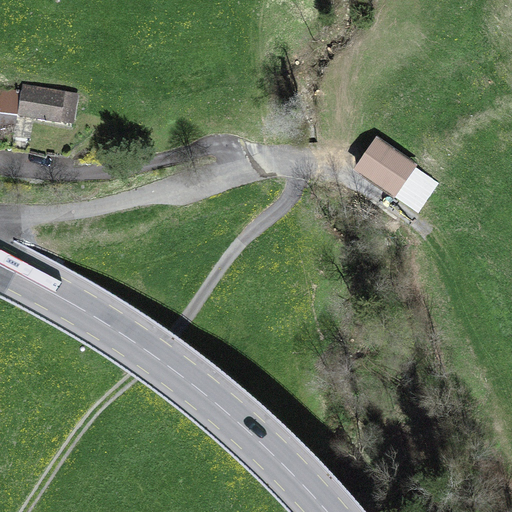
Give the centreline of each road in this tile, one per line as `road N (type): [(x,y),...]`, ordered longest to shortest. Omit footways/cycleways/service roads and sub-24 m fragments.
road 1 (track): [(24,511),(98,407),(204,301),(303,172),(333,168),(392,207)]
road 2 (primary): [(325,511),(203,392),(144,347),(0,264)]
